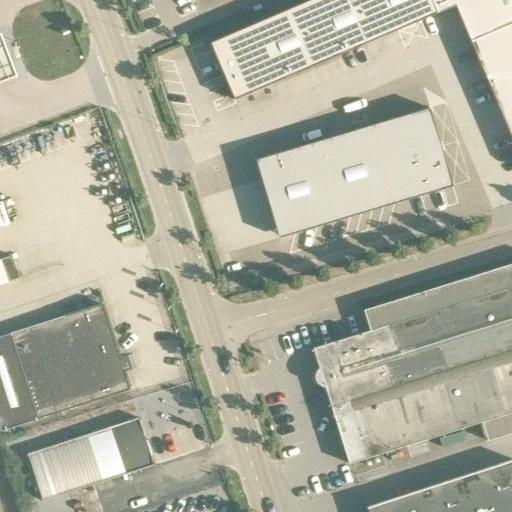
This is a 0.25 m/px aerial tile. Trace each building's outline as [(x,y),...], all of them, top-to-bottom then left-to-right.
[(511,0),(312,0),(209,44),(233,100),(454,6),(511,141),(511,0)] [(0,30),(0,29),(0,76),(15,71),(0,30)] [(254,160),(260,181),(277,239),(282,237),(294,234),(452,187),(429,108),(254,160)] [(487,442),(511,433),(511,264),(363,311),(369,332),(312,349),(318,369),(317,370),(315,372),(314,374),(314,376),(314,377),(314,380),(315,381),(315,383),(317,385),(318,386),(320,387),(322,388),(324,388),(348,464),(481,423),(487,442)] [(0,337),(0,430),(128,390),(101,305),(0,337)] [(26,455),(42,502),(153,466),(138,419),(26,455)] [(511,511),(511,460),(365,508),(366,511),(511,511)]
